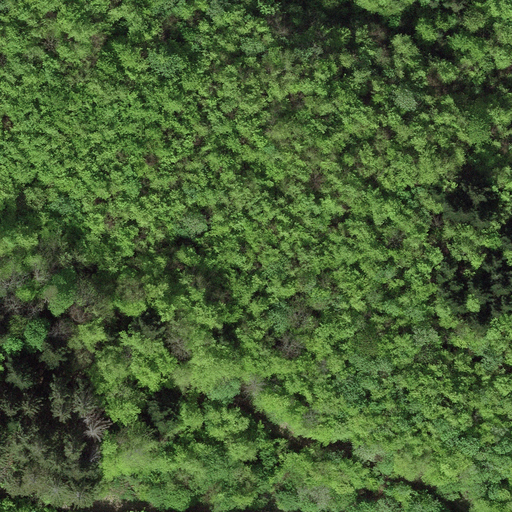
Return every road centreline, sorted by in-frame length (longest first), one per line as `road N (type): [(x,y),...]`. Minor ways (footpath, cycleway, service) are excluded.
road 1 (track): [(0,311),(238,405),(456,511)]
road 2 (track): [(0,492),(227,511)]
